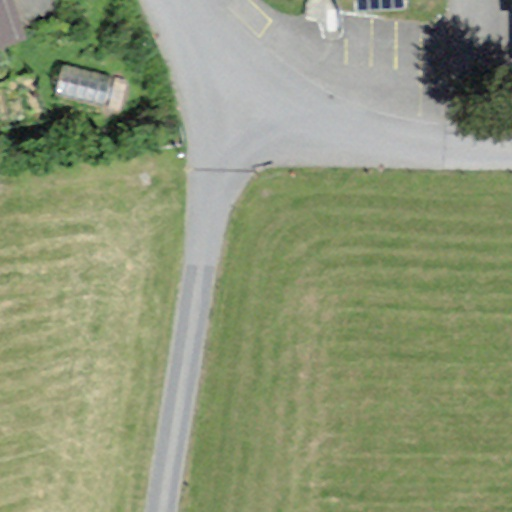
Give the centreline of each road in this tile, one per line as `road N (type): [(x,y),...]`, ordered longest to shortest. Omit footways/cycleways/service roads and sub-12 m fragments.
road 1 (unclassified): [(218,124),(219,170),(161,511)]
road 2 (unclassified): [(511,149),(412,147),(218,124)]
road 3 (unclassified): [(218,124),(168,0)]
